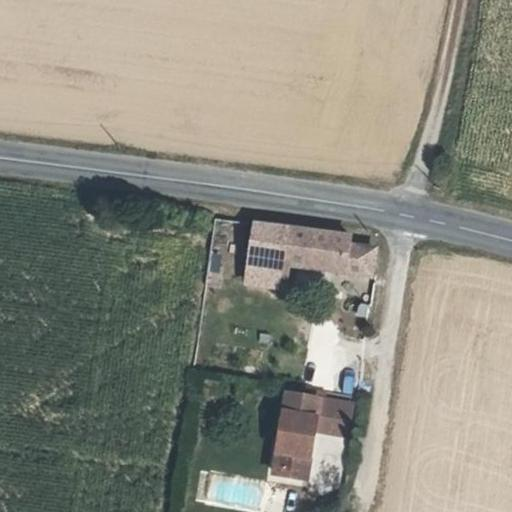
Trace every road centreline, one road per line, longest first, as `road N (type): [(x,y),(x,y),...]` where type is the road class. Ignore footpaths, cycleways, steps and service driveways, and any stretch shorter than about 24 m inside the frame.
road 1 (secondary): [(0,160),(410,213)]
road 2 (residential): [(410,213),(361,511)]
road 3 (track): [(410,213),(451,88),(462,0)]
